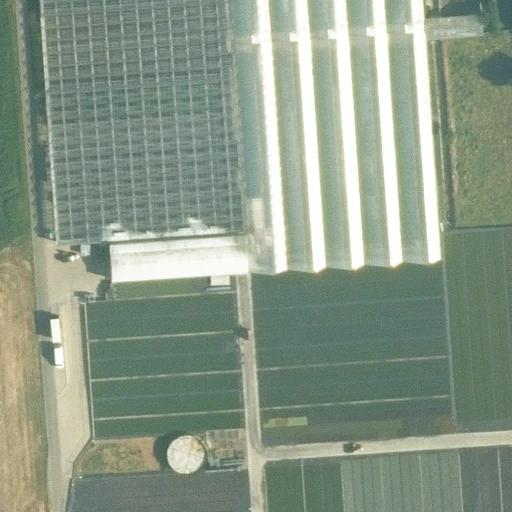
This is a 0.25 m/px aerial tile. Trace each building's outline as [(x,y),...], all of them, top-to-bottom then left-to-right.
[(39,0),(56,237),(109,234),(245,224),(232,35),(229,0),(39,0)] [(252,0),(229,0),(232,35),(256,32),(252,0)] [(298,0),(252,0),(256,32),(302,27),(298,0)] [(359,0),(304,0),(308,26),(362,20),(359,0)] [(419,0),(365,0),(368,20),(421,14),(419,0)] [(256,32),(232,35),(245,224),(245,225),(248,265),(440,251),(424,14),(423,13),(421,14),(368,20),(362,20),(308,26),(302,27),(256,32)] [(245,224),(109,234),(111,274),(248,265),(245,225),(245,224)] [(511,224),(461,226),(462,253),(511,251),(511,224)] [(187,451),(194,453),(197,437),(177,432),(172,455),(185,458),(187,451)]
